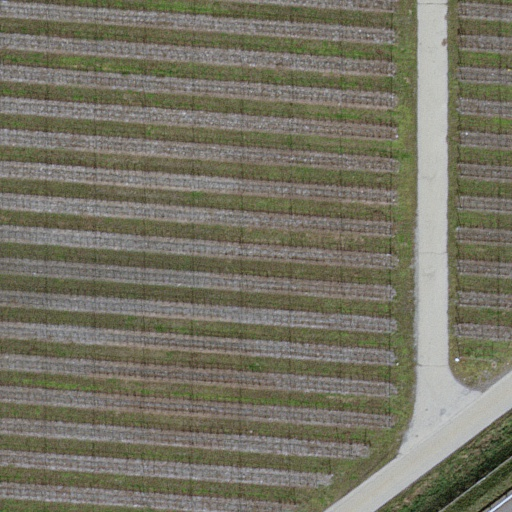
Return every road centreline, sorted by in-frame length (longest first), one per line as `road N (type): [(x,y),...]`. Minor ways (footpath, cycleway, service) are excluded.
road 1 (track): [(429,0),(431,381),(451,434)]
road 2 (track): [(511,388),(348,511)]
